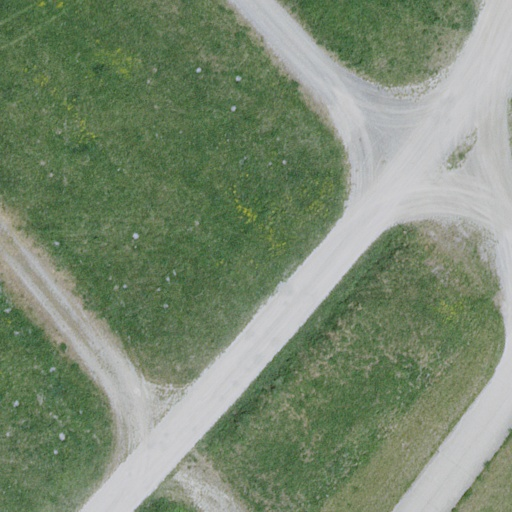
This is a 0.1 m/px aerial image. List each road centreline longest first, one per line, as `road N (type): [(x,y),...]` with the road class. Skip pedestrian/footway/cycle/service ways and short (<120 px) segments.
road 1 (track): [(255,0),(315,66),(439,158),(363,229),(120,511)]
road 2 (track): [(0,229),(235,511)]
road 3 (track): [(511,229),(439,158),(511,51)]
road 4 (track): [(418,511),(511,383)]
